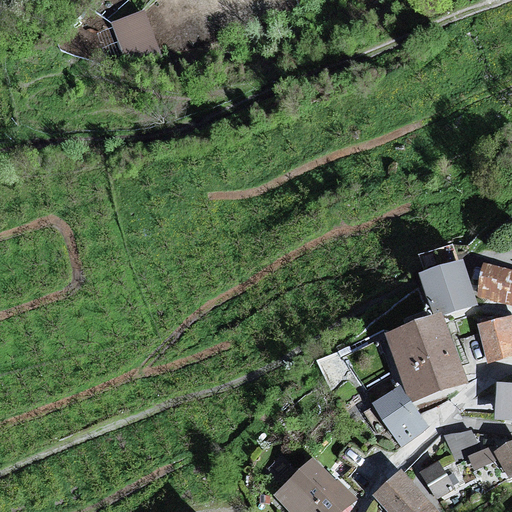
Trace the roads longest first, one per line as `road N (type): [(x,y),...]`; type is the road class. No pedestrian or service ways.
road 1 (track): [(504,0),(170,132),(0,153)]
road 2 (track): [(0,419),(143,354),(205,301),(337,223),(436,195)]
road 3 (track): [(0,467),(212,385)]
road 4 (track): [(511,79),(321,155)]
